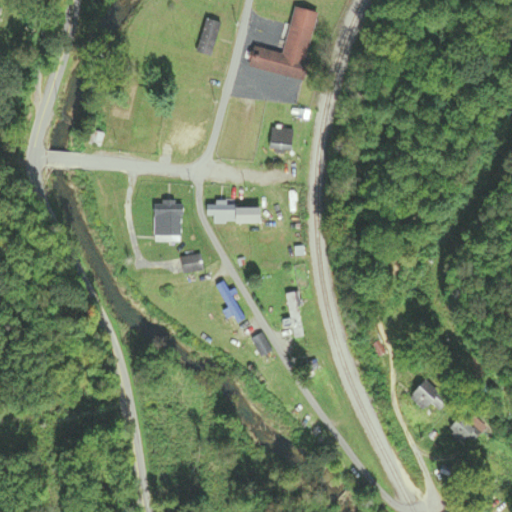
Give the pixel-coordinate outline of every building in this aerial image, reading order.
[(248,68),(302,80),(317,14),(293,8),(282,55),(252,49),(248,68)] [(222,25),(205,20),(195,52),(211,58),(222,25)] [(203,135),(182,132),(183,125),(172,124),(170,144),(161,143),(160,157),(175,159),(176,154),(197,156),(198,143),(202,144),(203,135)] [(269,150),(290,153),(293,131),(271,128),(269,150)] [(153,242),(182,242),(182,202),(153,202),(153,242)] [(235,202),(208,202),(208,225),(235,225),(235,202)] [(258,222),(288,222),(288,204),(258,204),(258,222)] [(214,287),(236,325),(245,320),(223,282),(214,287)] [(304,337),(293,293),(283,295),(294,339),(304,337)] [(268,348),(262,334),(251,340),(257,354),(268,348)] [(408,396),(422,411),(439,396),(426,381),(408,396)] [(463,421),(460,416),(448,422),(459,445),(485,432),(476,414),(463,421)] [(483,462),(500,479),(505,474),(488,457),(483,462)]
